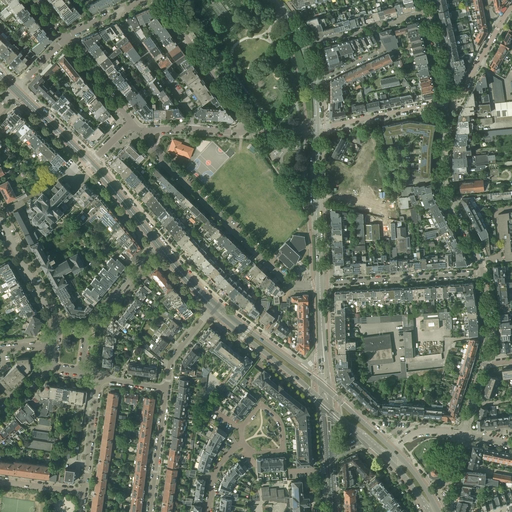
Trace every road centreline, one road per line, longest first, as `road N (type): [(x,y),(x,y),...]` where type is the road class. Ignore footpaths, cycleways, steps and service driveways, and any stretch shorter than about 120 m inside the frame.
road 1 (residential): [(320,284),(283,277),(163,162),(147,130)]
road 2 (residential): [(482,273),(442,179),(446,100)]
road 3 (residential): [(320,284),(482,273)]
road 4 (residential): [(244,130),(161,0)]
road 5 (tertiary): [(320,284),(316,130)]
road 6 (secondary): [(212,306),(321,400)]
road 7 (residential): [(193,129),(116,13)]
road 8 (residential): [(446,100),(316,126)]
road 9 (residential): [(242,442),(255,452),(283,450),(282,428),(260,404),(241,428)]
road 10 (residential): [(149,511),(166,388)]
